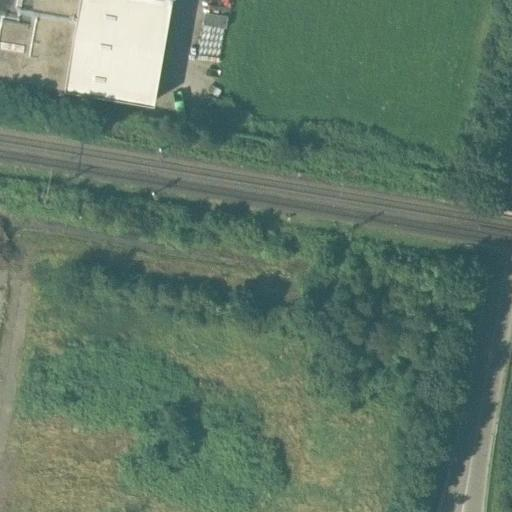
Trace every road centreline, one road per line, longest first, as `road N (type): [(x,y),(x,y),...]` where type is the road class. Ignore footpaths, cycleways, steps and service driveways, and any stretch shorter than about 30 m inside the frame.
road 1 (secondary): [(511,261),(460,511)]
road 2 (unclassified): [(0,223),(148,251)]
